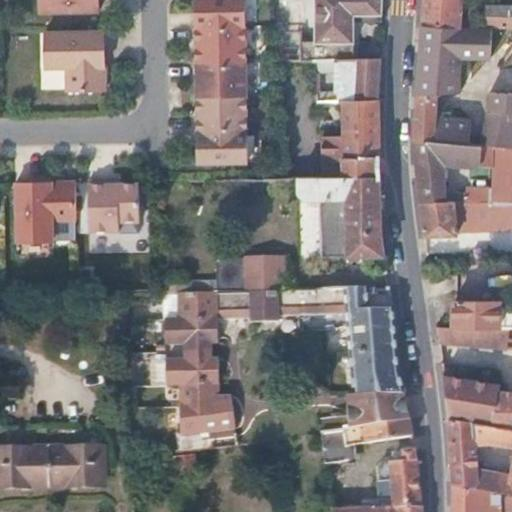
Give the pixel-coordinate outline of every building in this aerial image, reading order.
[(41,0),(42,14),(101,13),(100,0),(41,0)] [(250,165),(246,0),(197,0),(200,166),(250,165)] [(279,63),(336,62),(354,62),(356,25),(383,24),(384,0),(317,0),(318,45),(304,45),(303,36),(279,36),(279,63)] [(425,0),(423,26),(511,27),(511,6),(462,6),(462,0),(425,0)] [(511,27),(423,26),(413,143),(471,146),(473,126),(473,119),(440,117),(441,94),(460,91),(462,58),(501,58),(499,69),(491,71),(489,112),(485,127),(481,147),(511,149),(511,27)] [(106,35),(47,36),(48,72),(69,71),(69,95),(107,95),(106,35)] [(354,62),(336,62),(336,75),(336,78),(350,78),(352,84),(338,97),(337,104),(341,104),(379,101),(381,61),(354,62)] [(314,105),(324,105),(325,97),(314,97),(314,105)] [(324,105),(337,104),(338,97),(325,97),(324,105)] [(341,104),(343,141),(326,142),(326,161),(343,160),(381,160),(379,101),(341,104)] [(473,126),(471,146),(481,147),(485,127),(473,126)] [(489,167),(490,205),(511,204),(511,149),(481,147),(471,146),(413,143),(420,204),(447,204),(445,166),(489,167)] [(326,172),(344,171),(381,173),(381,160),(343,160),(326,161),(326,172)] [(326,172),(297,173),(300,193),(300,199),(328,198),(347,198),(348,255),(387,255),(383,232),(381,173),(344,171),(326,172)] [(141,228),(140,190),(123,190),(115,191),(115,185),(90,186),(91,238),(121,238),(121,228),(141,228)] [(78,224),(78,186),(18,187),(18,246),(55,246),(54,225),(78,224)] [(420,204),(424,236),(455,236),(455,226),(491,224),(490,205),(447,204),(420,204)] [(219,262),(219,293),(290,292),(289,259),(254,259),(253,262),(219,262)] [(297,292),(299,317),(353,316),(357,396),(408,397),(400,374),(397,329),(393,290),(297,292)] [(219,293),(171,294),(171,316),(165,317),(166,345),(186,344),(215,343),(222,343),(221,320),(261,318),(261,323),(285,323),(286,317),(299,317),(297,292),(290,292),(219,293)] [(452,324),(478,324),(511,322),(511,318),(504,322),(506,312),(505,304),(503,297),(482,296),(464,297),(466,301),(453,299),(452,324)] [(511,308),(511,300),(503,297),(505,304),(506,312),(511,308)] [(478,346),(511,349),(511,322),(478,324),(478,346)] [(438,330),(440,347),(478,349),(478,346),(478,324),(452,324),(438,330)] [(215,343),(186,344),(187,361),(215,360),(215,343)] [(215,360),(187,361),(168,362),(168,386),(182,386),(183,437),(238,434),(238,404),(225,405),(224,360),(215,360)] [(0,401),(18,403),(20,367),(0,366),(0,401)] [(445,381),(448,420),(511,428),(511,395),(499,394),(500,386),(445,381)] [(349,396),(350,430),(412,422),(408,397),(357,396),(349,396)] [(511,428),(448,420),(453,485),(478,489),(477,470),(477,459),(482,458),(482,452),(476,452),(476,446),(492,444),(511,447),(511,471),(511,475),(509,492),(511,492),(511,428)] [(350,430),(343,431),(346,448),(352,447),(414,439),(412,422),(350,430)] [(343,431),(321,434),(324,464),(352,462),(352,447),(346,448),(343,431)] [(93,447),(0,446),(0,449),(0,487),(94,487),(97,486),(101,482),(102,477),(98,473),(94,472),(93,447)] [(391,511),(330,510),(330,511),(422,511),(422,509),(419,510),(417,453),(404,455),(404,463),(391,466),(391,511)] [(477,470),(478,489),(509,492),(511,475),(477,470)] [(453,485),(452,511),(500,511),(501,507),(511,506),(511,492),(509,492),(478,489),(453,485)]
